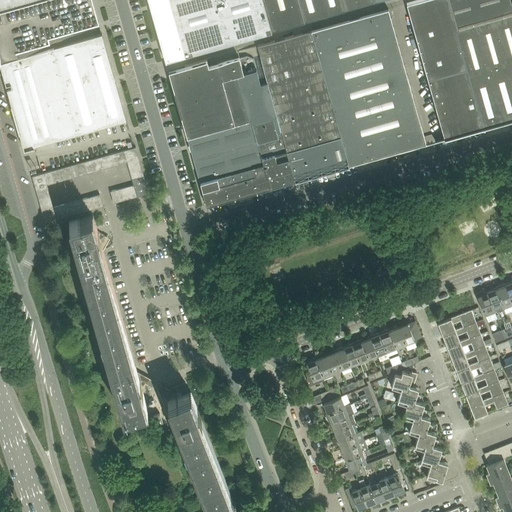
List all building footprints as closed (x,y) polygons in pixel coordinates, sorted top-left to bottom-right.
[(0,0),(0,9),(32,0),(0,0)] [(32,0),(0,9),(0,40),(9,58),(1,60),(1,58),(0,58),(0,59),(0,61),(64,43),(61,32),(98,21),(95,10),(93,4),(93,1),(92,0),(32,0)] [(151,0),(166,53),(164,53),(164,54),(172,52),(174,58),(272,31),(263,0),(151,0)] [(263,0),(272,31),(305,21),(299,0),(263,0)] [(299,0),(305,21),(346,10),(342,0),(299,0)] [(342,0),(346,10),(374,2),(373,0),(342,0)] [(474,129),(437,0),(416,0),(407,3),(445,138),(474,129)] [(438,0),(437,0),(474,129),(511,118),(511,12),(447,31),(438,0)] [(388,8),(312,29),(350,165),(426,143),(388,8)] [(258,45),(267,80),(276,113),(281,128),(296,180),(350,165),(312,29),(258,45)] [(64,43),(0,61),(19,128),(24,148),(93,128),(127,119),(117,84),(115,77),(102,32),(101,32),(64,43)] [(174,58),(172,52),(164,54),(166,60),(174,58)] [(185,65),(169,70),(171,77),(185,128),(188,136),(250,118),(251,120),(276,113),(267,80),(261,82),(254,58),(248,55),(240,58),(233,60),(233,59),(231,58),(218,62),(217,63),(218,64),(209,66),(209,64),(207,59),(185,65)] [(276,113),(251,120),(253,128),(270,187),(296,180),(281,128),(276,113)] [(188,136),(194,159),(226,150),(238,196),(270,187),(253,128),(251,120),(250,118),(188,136)] [(136,147),(124,150),(127,162),(129,168),(141,164),(136,147)] [(124,150),(118,152),(122,164),(127,162),(124,150)] [(226,150),(194,159),(207,205),(238,196),(226,150)] [(118,152),(113,153),(116,165),(122,164),(118,152)] [(113,153),(107,155),(110,167),(116,165),(113,153)] [(107,155),(101,157),(105,168),(110,167),(107,155)] [(101,157),(96,158),(99,170),(105,168),(101,157)] [(96,158),(90,160),(93,172),(99,170),(96,158)] [(90,160),(84,161),(88,173),(93,172),(90,160)] [(84,161),(79,163),(82,175),(88,173),(84,161)] [(79,163),(73,165),(76,176),(82,175),(79,163)] [(141,164),(129,168),(131,173),(143,170),(141,164)] [(73,165),(67,166),(70,178),(76,176),(73,165)] [(67,166),(61,168),(65,180),(70,178),(67,166)] [(61,168),(56,169),(59,181),(65,180),(61,168)] [(56,169),(50,171),(53,183),(59,181),(56,169)] [(143,170),(131,173),(132,179),(144,175),(143,170)] [(50,171),(44,173),(48,184),(53,183),(50,171)] [(37,193),(49,190),(48,184),(44,173),(33,176),(37,193)] [(144,175),(132,179),(134,184),(137,196),(149,193),(144,175)] [(137,196),(134,184),(128,186),(131,198),(137,196)] [(131,198),(128,186),(122,188),(126,200),(131,198)] [(126,200),(122,188),(117,189),(120,201),(126,200)] [(120,201),(117,189),(111,191),(114,203),(120,201)] [(37,193),(39,199),(51,196),(49,190),(37,193)] [(100,194),(94,196),(97,208),(103,206),(100,194)] [(39,199),(41,205),(52,201),(51,196),(39,199)] [(94,196),(88,197),(92,209),(97,208),(94,196)] [(88,197),(82,199),(86,211),(92,209),(88,197)] [(82,199),(77,200),(80,212),(86,211),(82,199)] [(77,200),(71,202),(74,214),(80,212),(77,200)] [(57,219),(54,207),(52,201),(41,205),(46,222),(57,219)] [(71,202),(65,204),(69,216),(74,214),(71,202)] [(65,204),(60,205),(63,217),(69,216),(65,204)] [(60,205),(54,207),(57,219),(63,217),(60,205)] [(92,215),(70,221),(123,412),(145,406),(140,389),(143,388),(147,382),(140,378),(137,379),(99,243),(102,242),(105,236),(99,232),(97,233),(92,215)] [(505,283),(496,287),(505,309),(511,305),(511,300),(506,284),(505,283)] [(483,290),(477,292),(478,295),(481,304),(486,316),(488,321),(497,318),(495,312),(487,291),(487,290),(485,287),(482,288),(483,290)] [(494,289),(487,291),(495,312),(505,309),(496,287),(493,288),(494,289)] [(472,309),(438,322),(443,334),(456,329),(453,322),(461,319),(463,326),(476,321),(472,309)] [(408,322),(399,326),(405,343),(415,340),(414,338),(422,336),(416,320),(408,323),(408,322)] [(481,333),(476,321),(463,326),(456,329),(443,334),(447,346),(481,333)] [(501,328),(503,332),(506,332),(511,329),(511,328),(510,324),(505,326),(501,328)] [(399,326),(389,330),(396,347),(405,343),(399,326)] [(492,331),(494,336),(501,333),(503,332),(501,328),(492,331)] [(389,329),(380,332),(387,351),(396,347),(389,330),(389,329)] [(377,334),(371,337),(378,354),(387,351),(380,332),(377,333),(377,334)] [(447,346),(452,358),(485,345),(481,333),(447,346)] [(501,333),(494,336),(496,341),(503,339),(501,333)] [(368,338),(362,340),(369,358),(378,354),(371,337),(370,336),(367,337),(368,338)] [(358,342),(353,344),(360,361),(369,358),(362,340),(361,340),(358,341),(358,342)] [(417,345),(415,340),(405,343),(407,348),(417,345)] [(505,341),(497,344),(499,350),(507,347),(505,341)] [(349,345),(344,347),(350,365),(360,361),(353,344),(352,344),(352,343),(349,344),(349,345)] [(452,358),(456,369),(470,364),(467,358),(476,354),(478,361),(490,356),(489,355),(488,352),(485,345),(452,358)] [(343,347),(334,350),(341,368),(350,365),(344,347),(343,348),(343,347)] [(331,352),(325,355),(332,371),(332,372),(341,368),(334,350),(331,351),(331,352)] [(321,353),(315,356),(316,357),(323,376),(324,379),(333,375),(332,372),(332,371),(325,355),(325,354),(323,351),(320,352),(321,353)] [(388,354),(387,351),(378,354),(380,359),(389,355),(388,354)] [(390,357),(393,365),(399,363),(402,362),(398,354),(390,357)] [(494,368),(490,356),(478,361),(470,364),(456,369),(461,381),(494,368)] [(312,374),(306,376),(309,385),(324,380),(324,379),(323,376),(316,357),(313,358),(313,359),(307,362),(312,374)] [(461,381),(465,393),(499,380),(494,368),(461,381)] [(392,385),(391,385),(401,388),(407,390),(407,389),(411,377),(415,379),(417,373),(412,371),(412,373),(402,370),(401,375),(395,373),(392,384),(392,385)] [(398,399),(397,400),(407,403),(413,405),(413,404),(417,393),(419,388),(413,386),(415,379),(411,377),(407,389),(407,390),(401,388),(398,399)] [(465,393),(470,405),(503,392),(499,380),(465,393)] [(174,387),(160,393),(167,410),(174,427),(178,426),(181,434),(211,510),(218,507),(222,506),(232,502),(185,382),(174,386),(174,387)] [(368,385),(363,387),(363,388),(367,397),(372,395),(368,386),(368,385)] [(397,392),(386,388),(383,396),(395,400),(397,392)] [(331,396),(328,390),(319,394),(322,400),(331,396)] [(503,392),(470,405),(475,417),(488,412),(485,405),(494,401),(497,408),(508,404),(503,392)] [(403,415),(413,418),(419,420),(423,409),(425,403),(419,401),(421,395),(417,393),(413,404),(413,405),(407,403),(403,415)] [(372,395),(367,397),(369,404),(370,406),(375,404),(374,402),(372,395)] [(324,403),(323,403),(326,412),(345,405),(341,396),(333,399),(324,402),(324,403)] [(377,399),(380,406),(387,403),(384,396),(377,399)] [(345,405),(326,412),(328,415),(330,422),(331,421),(352,413),(354,412),(351,403),(345,405)] [(409,430),(419,433),(425,435),(429,423),(430,420),(430,418),(425,416),(427,410),(423,409),(419,420),(413,418),(411,423),(409,430)] [(163,422),(163,421),(160,413),(152,416),(155,425),(163,422)] [(331,421),(330,422),(331,425),(334,430),(335,430),(352,423),(356,422),(352,413),(331,421)] [(335,430),(334,431),(335,434),(336,433),(338,439),(356,432),(352,423),(335,430)] [(419,433),(415,445),(424,448),(431,450),(434,438),(436,433),(431,431),(433,425),(429,423),(425,435),(419,433)] [(338,440),(337,440),(338,443),(339,442),(342,448),(359,441),(356,432),(338,439),(338,440)] [(423,451),(421,460),(430,463),(436,465),(440,453),(442,448),(437,446),(439,440),(434,438),(431,450),(424,448),(423,451)] [(342,449),(341,449),(342,452),(343,452),(345,457),(363,450),(368,448),(365,439),(359,441),(342,448),(342,449)] [(501,446),(506,457),(511,455),(507,443),(501,446)] [(500,459),(503,458),(506,457),(501,446),(495,448),(500,459)] [(495,448),(490,450),(494,462),(500,459),(495,448)] [(345,458),(344,458),(346,463),(347,463),(349,467),(358,463),(366,460),(363,450),(345,457),(345,458)] [(484,452),(489,464),(494,462),(490,450),(484,452)] [(395,453),(381,458),(383,463),(391,460),(395,469),(400,467),(395,453)] [(429,466),(426,475),(442,480),(448,463),(442,461),(444,455),(440,453),(436,465),(430,463),(429,466)] [(487,473),(489,477),(506,471),(508,470),(503,458),(500,459),(494,462),(489,464),(487,464),(490,472),(487,473)] [(356,474),(353,468),(344,472),(347,478),(356,474)] [(506,471),(489,477),(491,482),(494,481),(496,488),(511,482),(511,479),(510,475),(508,476),(506,471)] [(398,472),(388,476),(395,495),(405,491),(398,472)] [(388,476),(379,480),(386,497),(387,498),(395,495),(388,476)] [(379,480),(370,483),(377,502),(380,501),(380,500),(386,497),(379,480)] [(499,495),(496,496),(498,501),(511,496),(511,495),(511,482),(496,488),(499,495)] [(370,483),(361,487),(368,504),(369,505),(377,502),(370,483)] [(368,504),(361,487),(352,490),(350,486),(345,488),(352,506),(357,504),(358,508),(359,508),(359,509),(362,508),(362,507),(368,504)] [(511,495),(511,496),(498,501),(500,506),(503,505),(506,511),(511,509),(511,495)]
